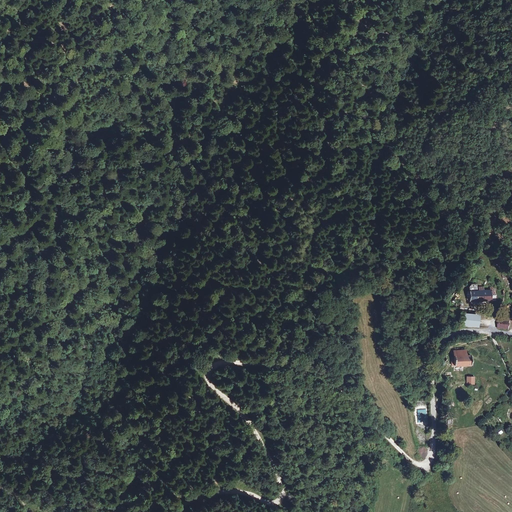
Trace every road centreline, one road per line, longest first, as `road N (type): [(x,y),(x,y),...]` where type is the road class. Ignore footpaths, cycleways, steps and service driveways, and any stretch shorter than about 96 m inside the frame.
road 1 (track): [(433,436),(430,463),(416,464),(301,371),(213,362),(206,369),(210,386),(265,447),(279,499),(222,492),(169,511)]
road 2 (unclassified): [(511,336),(472,330),(442,339),(433,436)]
road 3 (track): [(433,417),(444,354),(492,334),(497,302)]
